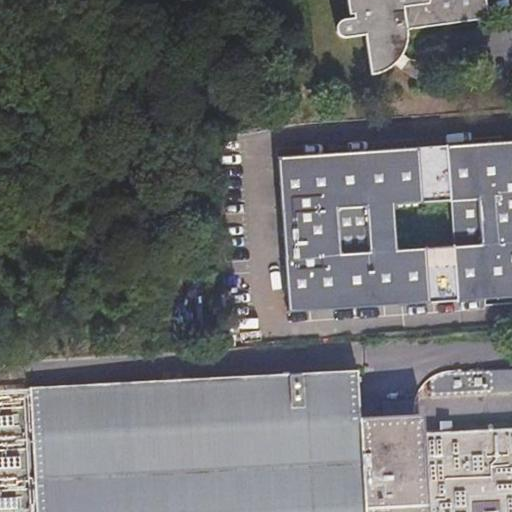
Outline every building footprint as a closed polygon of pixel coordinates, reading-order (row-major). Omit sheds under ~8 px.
[(394,10),(393,0),(346,0),(349,17),(356,16),(357,21),(347,22),(337,27),(336,32),(339,39),(366,37),(370,76),(384,72),(396,64),(406,47),(407,31),(490,21),(487,0),(403,0),(404,9),(394,10)] [(393,0),(394,10),(404,9),(403,0),(393,0)] [(511,301),(511,145),(273,157),(282,313),(511,301)] [(511,370),(430,372),(431,394),(511,392),(511,370)] [(511,393),(353,403),(352,375),(21,396),(27,511),(511,511),(511,498),(507,499),(505,474),(511,473),(511,393)]
